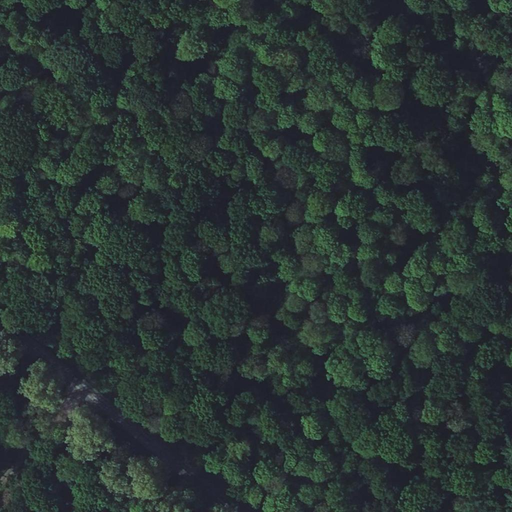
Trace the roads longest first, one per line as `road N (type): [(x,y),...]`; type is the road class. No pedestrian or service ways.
road 1 (track): [(49,360),(342,0)]
road 2 (tertiary): [(234,511),(0,321)]
road 3 (track): [(511,333),(360,511)]
